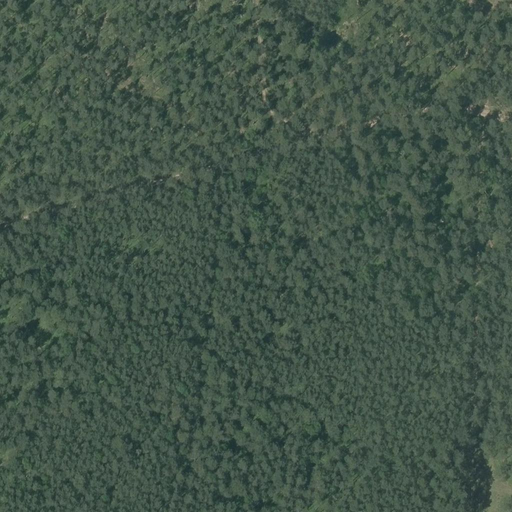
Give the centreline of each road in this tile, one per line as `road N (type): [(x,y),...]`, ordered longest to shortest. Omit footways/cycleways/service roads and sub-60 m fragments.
road 1 (track): [(466,511),(481,156),(491,116)]
road 2 (track): [(255,0),(263,97),(272,120),(292,137),(304,141),(433,107),(511,122)]
road 3 (track): [(0,227),(304,141)]
